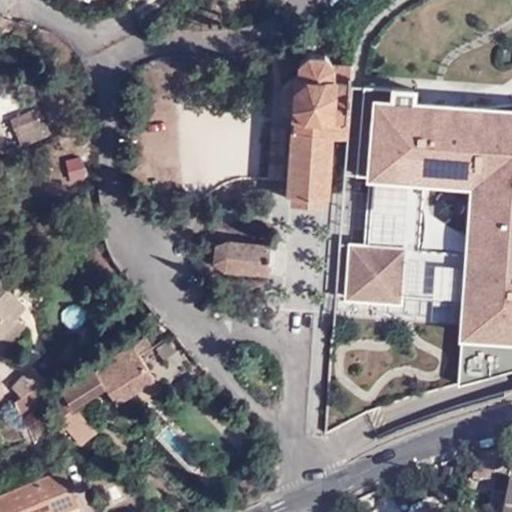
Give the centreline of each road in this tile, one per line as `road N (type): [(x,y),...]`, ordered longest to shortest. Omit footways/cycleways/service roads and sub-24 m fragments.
road 1 (tertiary): [(511,422),(274,511)]
road 2 (residential): [(30,0),(95,44),(124,48),(267,27)]
